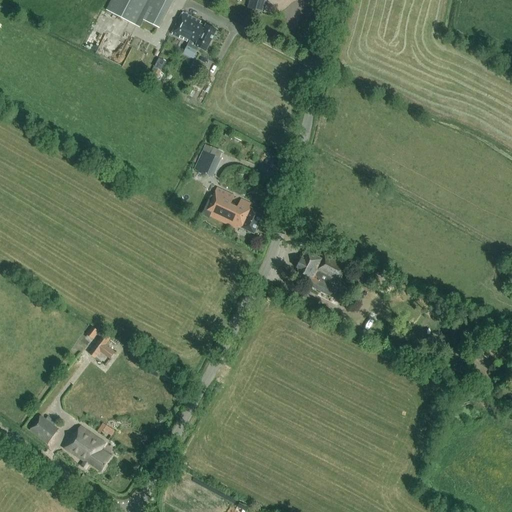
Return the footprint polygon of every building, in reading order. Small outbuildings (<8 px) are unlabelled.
[(174,1),(172,0),(114,0),(108,12),(142,29),(145,22),(159,29),(174,1)] [(171,35),(188,44),(183,54),(193,59),(198,49),(200,49),(205,52),(216,30),(206,25),(204,28),(199,26),(200,22),(182,13),(171,35)] [(208,92),(211,86),(206,84),(203,89),(208,92)] [(221,159),(204,151),(195,170),(212,178),(221,159)] [(254,234),(263,214),(249,208),(251,204),(217,188),(205,215),(236,230),(238,227),(254,234)] [(340,287),(352,266),(327,252),(322,260),(305,253),(297,268),(298,269),(295,277),(321,289),(320,291),(332,296),(335,289),(327,286),(329,282),(340,287)] [(369,289),(375,277),(359,268),(352,281),(369,289)] [(333,311),(318,304),(315,311),(329,319),(333,311)] [(99,329),(93,325),(86,334),(93,339),(97,334),(96,333),(99,329)] [(114,352),(98,341),(89,354),(94,358),(99,351),(110,358),(114,352)] [(147,361),(144,366),(154,371),(157,367),(147,361)] [(29,430),(47,444),(58,429),(41,415),(29,430)] [(101,431),(115,435),(118,427),(104,423),(101,431)] [(101,472),(111,457),(101,450),(105,444),(80,427),(65,449),(84,462),(81,467),(86,470),(89,464),(101,472)]
